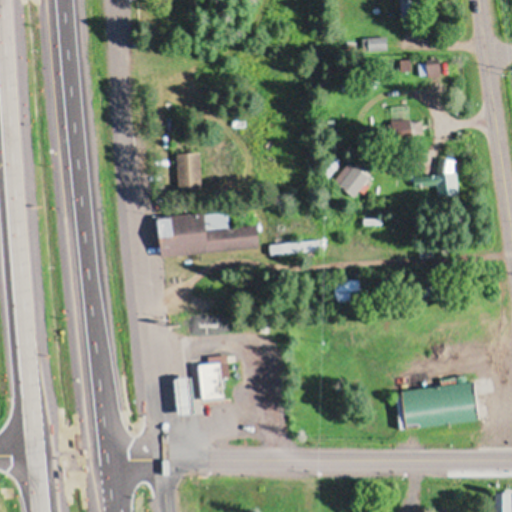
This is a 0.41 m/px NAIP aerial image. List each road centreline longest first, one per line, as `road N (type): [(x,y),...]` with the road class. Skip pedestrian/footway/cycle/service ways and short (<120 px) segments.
road 1 (trunk): [(110,511),(61,0)]
road 2 (trunk): [(0,10),(38,511)]
road 3 (secondary): [(511,460),(32,457)]
road 4 (track): [(142,308),(198,272),(511,253)]
road 5 (residential): [(120,133),(160,460)]
road 6 (residential): [(511,268),(475,0)]
road 7 (residential): [(113,0),(120,133)]
